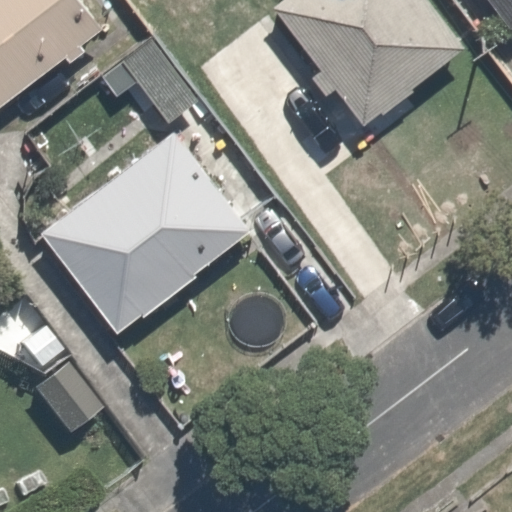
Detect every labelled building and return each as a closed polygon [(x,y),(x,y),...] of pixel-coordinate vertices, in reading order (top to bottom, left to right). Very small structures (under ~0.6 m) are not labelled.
[(0,0),(0,86),(93,23),(77,0),(0,0)] [(455,28),(431,0),(265,0),(361,110),(455,28)] [(511,19),(511,0),(487,0),(506,24),(511,19)] [(197,88),(149,23),(111,51),(158,116),(197,88)] [(255,237),(167,118),(28,222),(116,340),(255,237)] [(96,402),(53,349),(21,375),(65,428),(96,402)]
